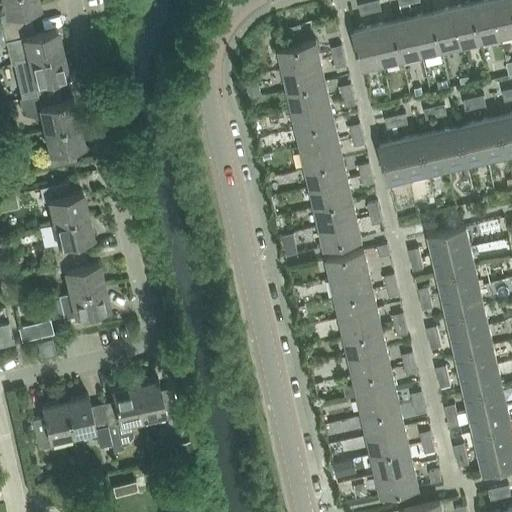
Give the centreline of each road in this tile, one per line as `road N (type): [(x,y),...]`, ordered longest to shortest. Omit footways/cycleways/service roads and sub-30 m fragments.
road 1 (tertiary): [(304,511),(212,98),(220,38),(231,19),(260,0)]
road 2 (residential): [(0,381),(140,350),(151,338),(74,0)]
